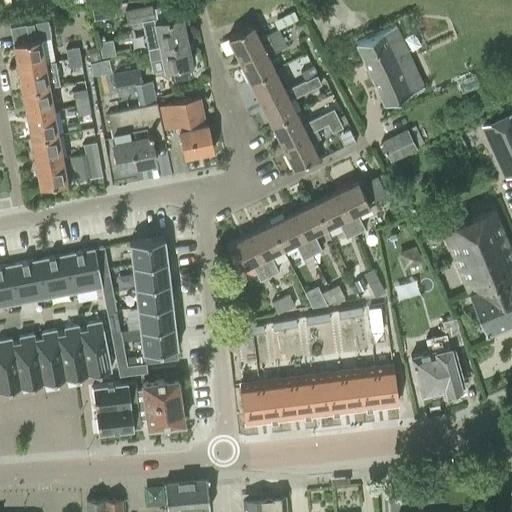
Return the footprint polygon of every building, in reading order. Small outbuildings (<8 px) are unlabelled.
[(94,20),(115,15),(113,6),(112,4),(96,7),(91,8),(94,20)] [(129,24),(140,22),(153,19),(150,6),(126,11),(129,24)] [(281,28),(298,20),(294,11),(277,20),(281,28)] [(147,48),(188,40),(183,17),(154,23),(153,19),(140,22),(147,48)] [(51,38),(48,20),(11,27),(19,68),(45,63),(41,40),(51,38)] [(396,24),(356,42),(384,104),(422,86),(423,87),(424,86),(396,24)] [(253,25),(228,37),(239,59),(264,47),(271,44),(281,38),(278,30),(267,35),(260,39),(253,25)] [(287,46),(283,38),(281,38),(271,44),(275,52),(287,46)] [(188,40),(147,48),(150,61),(162,58),(164,70),(169,69),(171,79),(175,81),(191,78),(193,74),(191,64),(193,64),(188,40)] [(67,59),(80,56),(78,46),(65,48),(67,59)] [(97,46),(87,48),(90,62),(100,60),(97,46)] [(275,68),(264,47),(239,59),(250,80),(275,68)] [(81,65),(80,56),(67,59),(69,68),(81,65)] [(45,63),(19,68),(23,92),(50,87),(50,86),(59,84),(54,61),(45,63)] [(316,74),(312,66),(300,71),(304,80),(316,74)] [(117,86),(142,80),(140,68),(114,74),(117,86)] [(285,89),(275,68),(250,80),(260,101),(285,89)] [(290,99),(321,83),(316,74),(304,80),(285,89),(260,101),(271,122),(296,110),(290,99)] [(134,84),(139,106),(107,112),(113,141),(112,142),(118,170),(155,162),(150,139),(163,137),(156,102),(151,80),(134,84)] [(27,115),(54,110),(50,87),(23,92),(27,115)] [(76,106),(89,104),(86,89),(73,91),(76,106)] [(199,97),(159,106),(164,129),(178,126),(185,156),(213,150),(208,123),(205,124),(199,97)] [(89,104),(76,106),(77,115),(91,112),(89,104)] [(316,129),(327,123),(338,117),(333,108),(302,123),(296,110),(271,122),(282,145),(316,129)] [(32,138),(59,134),(54,110),(27,115),(32,138)] [(511,174),(511,111),(481,126),(505,178),(511,174)] [(343,127),(338,117),(327,123),(332,132),(343,127)] [(407,128),(380,141),(390,161),(417,149),(407,128)] [(319,156),(312,141),(320,137),(316,129),(282,145),(294,168),(319,156)] [(36,163),(63,158),(59,134),(32,138),(36,163)] [(84,154),(97,152),(95,142),(83,144),(84,154)] [(84,154),(75,156),(76,161),(79,178),(89,176),(89,178),(101,175),(97,152),(84,154)] [(41,188),(68,183),(63,158),(36,163),(41,188)] [(364,182),(373,201),(385,195),(376,176),(364,182)] [(335,191),(356,233),(364,229),(356,212),(369,206),(357,181),(335,191)] [(345,238),(356,233),(335,191),(313,202),(325,227),(337,221),(345,238)] [(313,233),(325,227),(313,202),(292,213),(312,254),(321,250),(313,233)] [(477,310),(511,295),(511,251),(493,207),(442,228),(477,310)] [(302,259),(312,254),(292,213),(270,223),(282,248),(294,243),(302,259)] [(270,254),(282,248),(270,223),(248,234),(268,276),(278,271),(270,254)] [(259,280),(268,276),(248,234),(226,245),(239,270),(251,264),(259,280)] [(129,242),(131,264),(167,260),(164,237),(129,242)] [(104,246),(94,248),(98,269),(108,267),(104,246)] [(94,248),(66,253),(74,292),(102,287),(98,269),(94,248)] [(402,253),(406,264),(418,259),(414,248),(402,253)] [(74,292),(66,253),(39,258),(46,297),(74,292)] [(46,297),(39,258),(12,263),(20,302),(46,297)] [(169,281),(167,260),(131,264),(134,285),(169,281)] [(0,305),(20,302),(12,263),(0,265),(0,305)] [(108,267),(98,269),(102,287),(102,291),(112,289),(108,267)] [(369,284),(378,280),(373,269),(364,273),(369,284)] [(375,296),(384,291),(378,280),(369,284),(375,296)] [(172,303),(169,281),(134,285),(137,307),(172,303)] [(329,289),(334,300),(344,296),(338,284),(329,289)] [(112,289),(102,291),(107,311),(116,309),(112,289)] [(326,304),(334,300),(329,289),(321,293),(326,304)] [(279,297),(285,309),(294,305),(288,293),(279,297)] [(511,295),(477,310),(485,330),(511,318),(511,295)] [(277,314),(285,309),(279,297),(271,302),(277,314)] [(174,324),(172,303),(137,307),(139,328),(174,324)] [(381,304),(369,306),(370,314),(382,311),(381,304)] [(369,306),(357,308),(358,316),(370,314),(369,306)] [(116,309),(107,311),(110,330),(111,332),(120,331),(120,328),(116,309)] [(347,310),(335,312),(337,320),(349,317),(347,310)] [(335,312),(324,314),(325,322),(337,320),(335,312)] [(313,316),(301,318),(303,326),(315,323),(313,316)] [(461,386),(451,346),(462,343),(455,317),(442,321),(445,333),(431,336),(435,350),(410,356),(420,394),(445,387),(445,390),(461,386)] [(296,319),(284,321),(286,329),(298,326),(296,319)] [(111,369),(101,320),(86,323),(87,327),(80,329),(88,373),(111,369)] [(284,321),(273,323),(274,331),(286,329),(284,321)] [(177,346),(174,324),(139,328),(142,351),(150,350),(159,348),(168,347),(176,346),(177,346)] [(88,373),(80,329),(79,325),(63,328),(64,332),(57,333),(66,377),(88,373)] [(262,325),(251,327),(252,335),(264,332),(262,325)] [(251,327),(239,329),(240,337),(252,335),(251,327)] [(66,377),(57,333),(56,329),(41,332),(42,336),(35,338),(44,382),(66,377)] [(120,331),(111,332),(120,375),(147,372),(146,363),(127,365),(120,331)] [(44,382),(35,338),(34,333),(19,336),(19,341),(13,342),(21,386),(44,382)] [(0,390),(21,386),(13,342),(12,338),(0,339),(0,390)] [(178,358),(176,346),(168,347),(169,359),(178,358)] [(169,359),(168,347),(159,348),(161,360),(169,359)] [(161,360),(159,348),(150,350),(152,361),(161,360)] [(152,361),(150,350),(142,351),(143,362),(152,361)] [(394,362),(376,364),(382,406),(400,403),(394,362)] [(376,364),(360,366),(365,408),(382,406),(376,364)] [(360,366),(342,368),(348,410),(365,408),(360,366)] [(342,368),(326,370),(331,412),(348,410),(342,368)] [(326,370),(308,373),(314,414),(331,412),(326,370)] [(308,373),(291,375),(297,416),(314,414),(308,373)] [(291,375),(274,377),(279,418),(297,416),(291,375)] [(274,377),(257,379),(262,421),(279,418),(274,377)] [(188,413),(186,399),(181,399),(178,378),(141,382),(142,388),(147,418),(148,427),(184,423),(183,414),(188,413)] [(257,379),(240,381),(245,423),(262,421),(257,379)] [(137,389),(136,381),(92,386),(95,409),(145,403),(142,388),(137,389)] [(145,403),(95,409),(98,433),(142,427),(141,419),(147,418),(145,403)] [(206,479),(164,483),(167,508),(176,508),(176,511),(204,511),(204,510),(209,510),(206,479)] [(287,511),(286,496),(244,498),(245,511),(287,511)]
